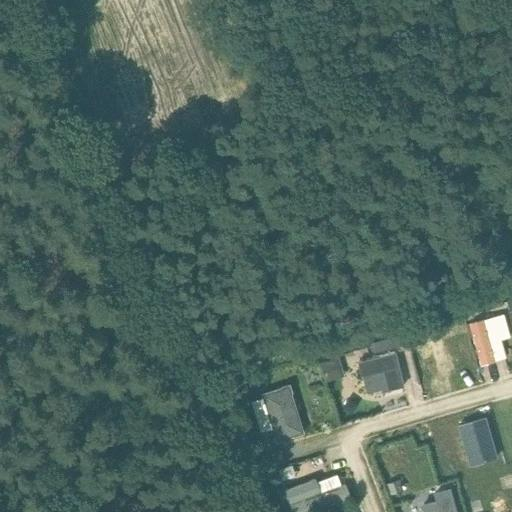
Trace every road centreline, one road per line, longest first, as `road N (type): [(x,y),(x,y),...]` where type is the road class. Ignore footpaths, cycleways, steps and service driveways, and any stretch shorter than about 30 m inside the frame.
road 1 (track): [(14,0),(237,511)]
road 2 (residential): [(511,388),(349,438)]
